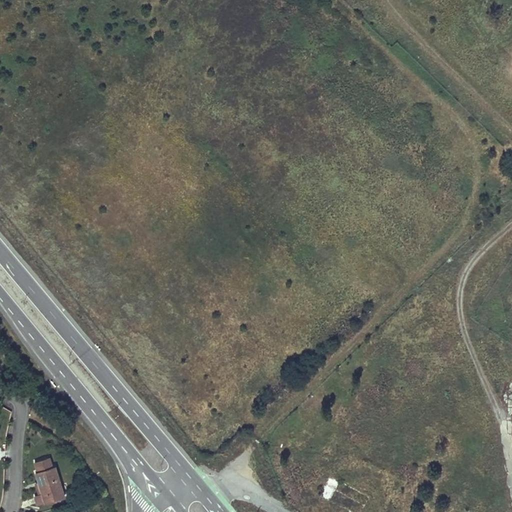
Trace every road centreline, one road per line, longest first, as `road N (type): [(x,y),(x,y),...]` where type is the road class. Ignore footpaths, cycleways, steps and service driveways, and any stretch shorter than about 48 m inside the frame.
road 1 (track): [(328,0),(452,114),(471,143),(472,201),(449,243),(263,431),(226,490)]
road 2 (secondary): [(192,480),(0,252)]
road 3 (track): [(511,227),(477,263),(463,315),(511,466)]
road 4 (secondary): [(0,291),(136,458)]
road 5 (track): [(391,0),(511,129)]
road 6 (residential): [(0,388),(21,412),(8,511)]
